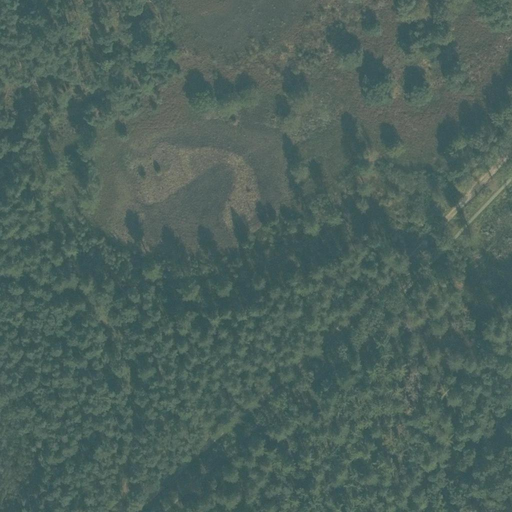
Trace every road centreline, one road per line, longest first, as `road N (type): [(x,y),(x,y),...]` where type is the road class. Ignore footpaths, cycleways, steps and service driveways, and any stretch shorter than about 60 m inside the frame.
road 1 (track): [(511,133),(375,292),(264,404),(137,511)]
road 2 (track): [(0,243),(91,288),(111,320),(133,404),(120,511)]
